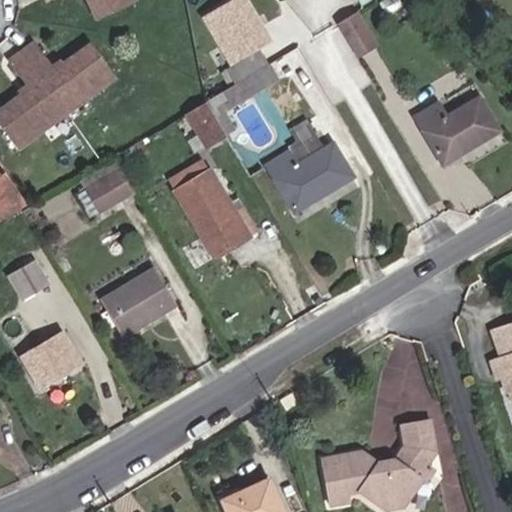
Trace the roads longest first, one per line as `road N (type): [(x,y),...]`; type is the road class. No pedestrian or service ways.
road 1 (residential): [(5,511),(119,456),(423,276)]
road 2 (residential): [(423,276),(501,511)]
